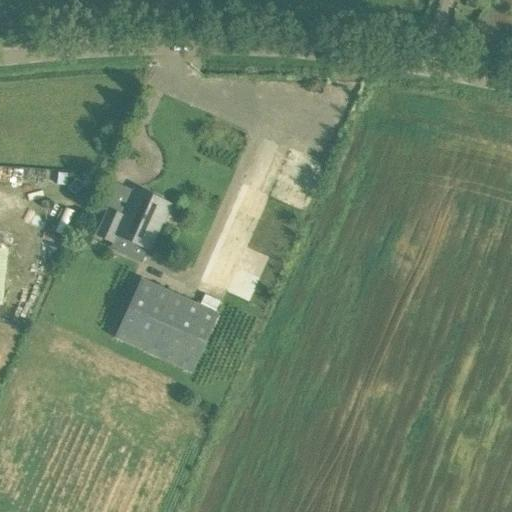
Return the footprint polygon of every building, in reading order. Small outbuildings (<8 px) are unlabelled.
[(164,224),(171,211),(168,210),(170,206),(134,190),(122,218),(108,211),(97,236),(113,243),(116,236),(150,251),(162,223),(164,224)] [(223,237),(213,261),(259,281),(270,257),(223,237)] [(34,274),(50,273),(49,257),(33,258),(34,274)] [(191,374),(218,314),(140,278),(113,339),(191,374)] [(223,381),(237,357),(223,349),(209,373),(223,381)]
